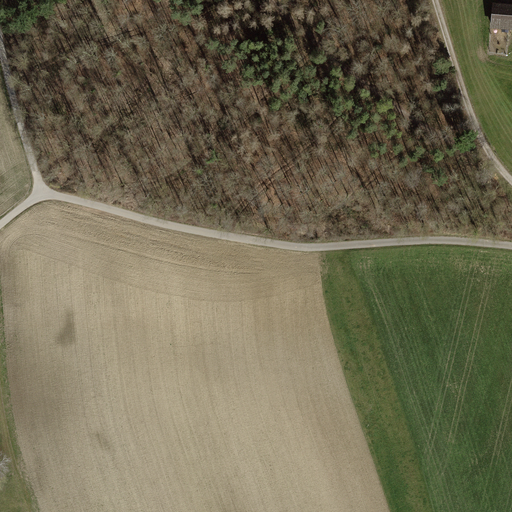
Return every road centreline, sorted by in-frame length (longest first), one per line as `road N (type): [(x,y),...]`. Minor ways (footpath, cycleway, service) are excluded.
road 1 (track): [(40,193),(306,247),(511,246)]
road 2 (track): [(493,161),(416,118),(273,0)]
road 3 (track): [(511,179),(493,161),(464,102),(434,0)]
road 4 (track): [(0,37),(40,193)]
